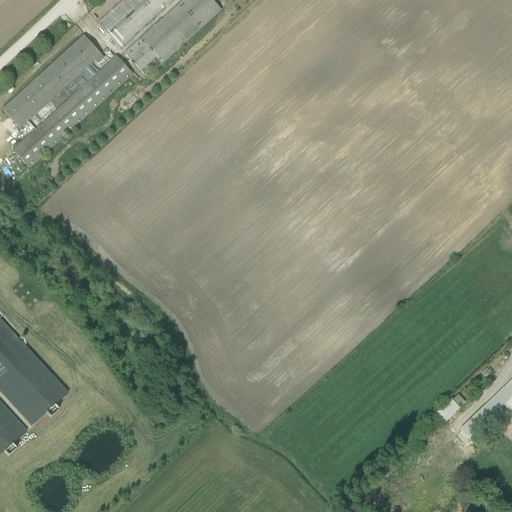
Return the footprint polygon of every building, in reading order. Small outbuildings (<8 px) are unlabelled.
[(126,0),(98,26),(120,50),(174,0),(126,0)] [(147,80),(234,0),(186,0),(125,56),(147,80)] [(30,170),(133,76),(117,58),(87,85),(86,84),(95,76),(89,69),(95,63),(98,65),(104,60),(85,38),(3,112),(20,131),(72,84),(79,92),(13,152),(30,170)] [(0,456),(70,394),(0,320),(0,456)] [(511,380),(459,432),(468,441),(506,405),(511,412),(511,380)] [(445,425),(461,410),(460,410),(465,404),(458,396),(453,402),(452,401),(436,416),(445,425)] [(466,450),(471,456),(478,449),(473,444),(466,450)]
